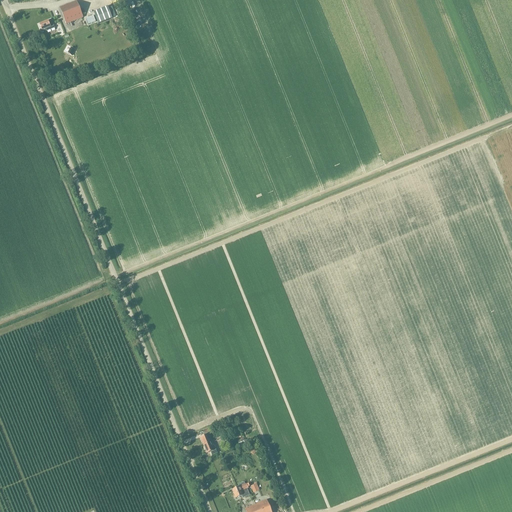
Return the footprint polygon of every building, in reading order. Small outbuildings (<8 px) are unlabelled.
[(66,24),(83,18),(76,1),(59,8),(66,24)] [(112,18),(107,7),(93,13),(98,24),(112,18)] [(41,31),(45,29),(46,32),(55,28),(51,20),(48,22),(48,21),(39,25),(41,31)] [(200,438),(203,446),(210,443),(206,435),(209,434),(207,430),(202,432),(204,436),(200,438)] [(210,443),(203,446),(207,454),(210,452),(212,455),(217,453),(214,446),(212,442),(210,443)] [(242,495),(241,491),(248,488),(246,484),(240,486),(240,487),(232,490),(235,498),(242,495)] [(250,486),(253,493),(259,490),(256,484),(250,486)] [(245,511),(270,511),(266,500),(245,509),(245,511)]
